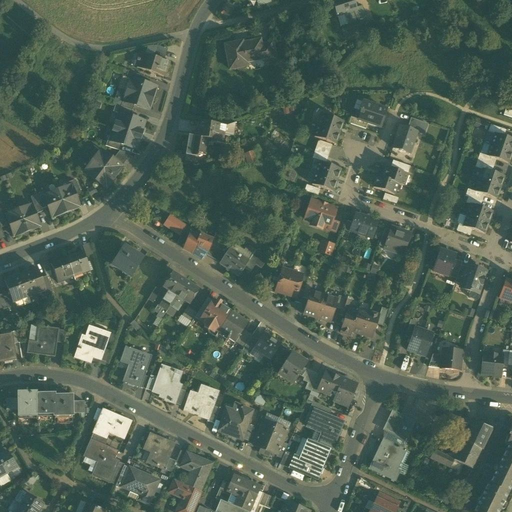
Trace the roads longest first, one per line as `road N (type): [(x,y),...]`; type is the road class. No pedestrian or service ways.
road 1 (residential): [(0,379),(70,377),(333,504)]
road 2 (residential): [(378,375),(300,338),(107,213)]
road 3 (residential): [(491,256),(356,203),(350,188),(360,160),(381,148),(395,112)]
road 4 (residential): [(107,213),(162,139),(194,29)]
road 5 (residential): [(15,0),(84,55),(194,29)]
road 6 (residential): [(467,394),(473,344),(502,260)]
road 7 (residential): [(333,504),(378,375)]
road 8 (residential): [(194,29),(313,0)]
